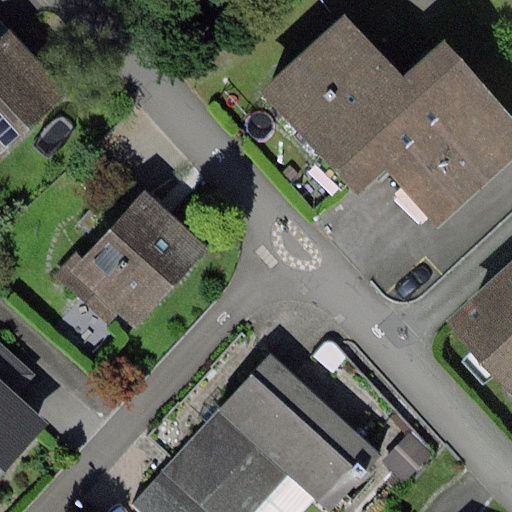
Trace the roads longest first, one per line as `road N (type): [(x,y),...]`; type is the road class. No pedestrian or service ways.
road 1 (residential): [(297,249),(50,511)]
road 2 (residential): [(66,0),(297,249)]
road 3 (residential): [(297,249),(511,478)]
